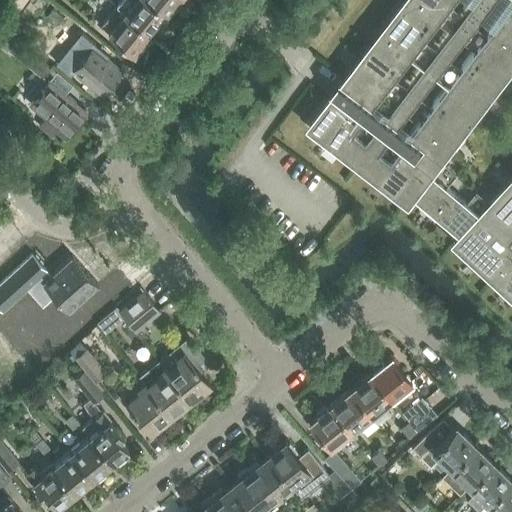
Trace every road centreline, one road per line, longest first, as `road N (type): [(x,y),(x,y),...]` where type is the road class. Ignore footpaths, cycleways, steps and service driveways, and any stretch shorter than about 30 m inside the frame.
road 1 (residential): [(284,377),(134,205),(117,172),(253,0)]
road 2 (residential): [(284,377),(363,311),(388,304),(511,423)]
road 3 (residential): [(118,511),(284,377)]
